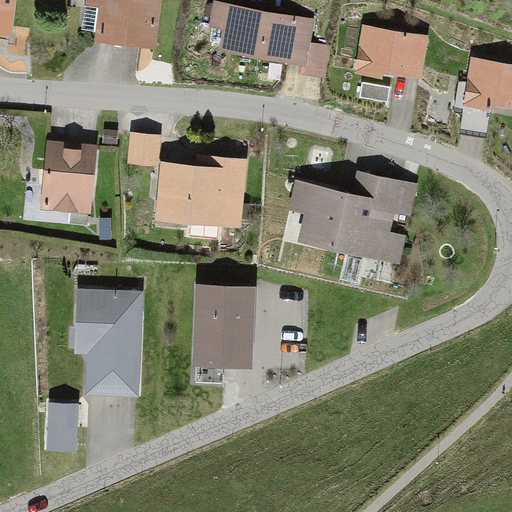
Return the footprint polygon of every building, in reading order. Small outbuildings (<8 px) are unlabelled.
[(0,0),(0,29),(9,30),(12,0),(0,0)] [(100,10),(98,36),(158,42),(162,0),(89,0),(88,9),(100,10)] [(225,31),(221,53),(307,66),(314,21),(218,6),(214,30),(225,31)] [(428,37),(364,24),(356,64),(420,76),(428,37)] [(511,66),(472,59),(465,98),(511,107),(511,66)] [(83,204),(87,142),(39,138),(34,201),(83,204)] [(232,161),(160,157),(157,212),(228,216),(232,161)] [(310,216),(303,241),(381,260),(400,184),(361,174),(356,195),(300,182),(293,212),(310,216)] [(244,279),(190,278),(189,349),(242,351),(244,279)] [(131,280),(69,279),(68,335),(80,335),(79,378),(130,379),(131,280)]
